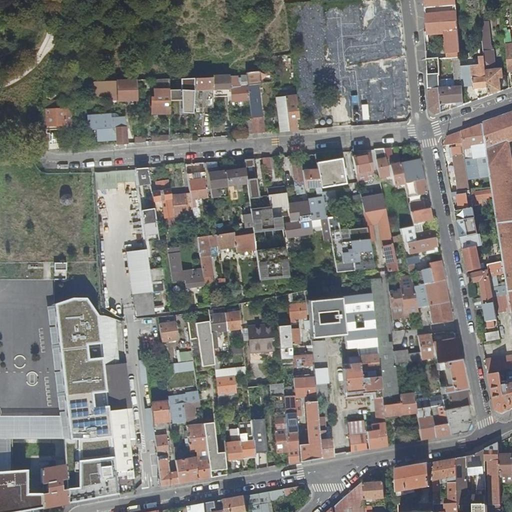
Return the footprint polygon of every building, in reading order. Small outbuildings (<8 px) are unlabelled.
[(440,15),(426,16),(427,28),(428,34),(442,33),(447,33),(458,32),(457,14),(448,14),(448,11),(440,11),(440,15)] [(488,93),(489,98),(498,94),(503,92),(501,79),(503,79),(502,69),(495,70),(493,46),(491,46),(489,23),(481,23),(485,58),(488,93)] [(447,33),(447,54),(460,54),(458,32),(447,33)] [(480,68),(461,70),(462,86),(474,84),(474,90),(484,89),(485,93),(488,93),(485,58),(480,58),(480,68)] [(463,107),(463,105),(462,86),(461,70),(460,59),(452,59),(453,77),(454,80),(439,81),(441,106),(456,105),(458,109),(463,107)] [(428,60),(430,113),(437,116),(442,115),(441,106),(439,81),(438,60),(428,60)] [(358,68),(347,68),(347,70),(348,84),(360,83),(358,68)] [(242,83),(238,83),(238,88),(248,88),(248,86),(247,85),(246,77),(242,77),(242,83)] [(213,91),(230,90),(230,78),(213,79),(213,91)] [(231,104),(249,102),(248,88),(238,88),(238,83),(237,78),(230,78),(230,90),(231,104)] [(195,92),(213,91),(213,79),(196,81),(195,92)] [(155,113),(170,113),(169,81),(156,81),(156,92),(154,92),(155,113)] [(109,82),(91,82),(92,97),(110,96),(109,82)] [(118,82),(109,82),(110,96),(110,99),(117,99),(117,102),(137,102),(136,82),(118,82)] [(257,86),(248,86),(248,88),(249,102),(252,123),(253,135),(259,135),(265,134),(263,118),(261,118),(257,86)] [(213,109),(213,91),(195,92),(194,109),(213,109)] [(296,119),(299,119),(297,97),(285,98),(289,133),(297,133),(296,119)] [(285,133),(289,133),(285,98),(275,99),(279,133),(285,133)] [(57,102),(45,102),(44,112),(46,112),(57,111),(57,102)] [(57,111),(46,112),(47,128),(65,126),(66,129),(69,129),(69,126),(72,126),(71,110),(57,111)] [(511,140),(511,113),(483,124),(493,188),(504,262),(507,285),(509,295),(511,312),(511,314),(511,160),(509,142),(511,140)] [(112,115),(89,116),(89,131),(97,131),(97,141),(117,140),(117,146),(121,146),(127,145),(126,121),(126,120),(125,119),(124,119),(120,119),(112,119),(112,115)] [(243,123),(245,136),(253,135),(252,123),(243,123)] [(471,159),(466,160),(471,190),(493,188),(483,124),(473,128),(462,132),(465,150),(469,149),(471,159)] [(46,129),(42,130),(39,151),(54,150),(60,150),(59,144),(61,134),(46,134),(46,129)] [(461,146),(453,148),(452,148),(458,192),(471,190),(466,160),(465,150),(462,132),(447,137),(445,146),(453,145),(460,144),(461,146)] [(392,158),(390,148),(384,148),(374,149),(380,178),(380,181),(381,182),(386,181),(386,180),(390,179),(389,177),(390,176),(386,159),(392,158)] [(369,152),(352,155),(355,167),(358,182),(375,179),(369,152)] [(273,172),(271,158),(263,158),(265,173),(273,172)] [(291,160),(296,195),(305,193),(299,158),(291,160)] [(342,158),(317,163),(318,169),(321,187),(346,183),(344,174),(344,170),(342,158)] [(245,160),(247,179),(252,214),(254,227),(254,229),(254,233),(257,249),(260,280),(289,277),(282,217),(280,217),(272,218),(270,207),(260,208),(259,204),(259,197),(260,197),(260,196),(257,178),(256,178),(254,159),(245,160)] [(419,159),(400,163),(402,172),(404,181),(404,182),(411,181),(413,180),(423,178),(421,166),(419,159)] [(119,182),(137,179),(136,168),(112,170),(97,171),(98,191),(120,188),(119,182)] [(219,187),(228,186),(226,171),(214,172),(214,168),(208,169),(208,173),(210,188),(212,197),(220,196),(219,187)] [(244,168),(226,171),(228,186),(230,201),(239,200),(237,185),(246,184),(244,168)] [(317,193),(322,193),(322,192),(321,187),(318,169),(303,170),(306,188),(317,187),(317,193)] [(193,180),(192,173),(188,174),(190,191),(207,188),(205,172),(200,172),(201,179),(193,180)] [(417,195),(426,194),(423,178),(413,180),(417,195)] [(172,217),(170,199),(172,198),(171,194),(169,179),(156,181),(159,200),(162,200),(164,218),(165,218),(172,217)] [(414,193),(411,181),(404,182),(405,187),(407,194),(414,193)] [(146,186),(137,187),(140,210),(148,209),(146,186)] [(209,197),(207,188),(190,191),(191,193),(194,215),(195,217),(199,217),(197,207),(201,206),(200,198),(209,197)] [(268,191),(268,195),(269,203),(270,207),(272,218),(280,217),(279,209),(288,208),(288,204),(286,193),(285,189),(268,191)] [(335,189),(322,192),(322,193),(323,197),(324,203),(337,201),(335,189)] [(460,211),(456,212),(458,222),(461,221),(476,219),(473,205),(471,190),(458,192),(452,193),(453,197),(458,197),(460,211)] [(471,191),(473,205),(482,203),(481,200),(493,198),(491,190),(476,192),(476,190),(471,191)] [(172,198),(175,217),(194,215),(191,193),(171,194),(172,198)] [(383,194),(361,198),(362,204),(363,213),(386,208),(383,194)] [(311,220),(320,219),(322,231),(325,246),(331,245),(326,219),(326,218),(324,203),(323,197),(318,197),(307,199),(308,202),(310,215),(311,220)] [(304,215),(310,215),(308,202),(294,204),(293,201),(290,201),(291,204),(288,204),(288,208),(290,222),(285,223),(287,237),(313,233),(311,220),(305,220),(304,215)] [(424,201),(409,204),(410,212),(429,208),(428,201),(424,202),(424,201)] [(236,204),(231,204),(232,216),(241,214),(240,206),(237,207),(236,204)] [(366,227),(369,240),(375,239),(372,223),(380,222),(379,217),(387,216),(386,208),(363,213),(364,216),(366,227)] [(413,223),(416,222),(432,219),(429,208),(410,212),(413,223)] [(156,209),(142,210),(144,242),(158,240),(156,209)] [(246,229),(254,227),(252,214),(244,215),(246,229)] [(388,271),(397,270),(397,269),(393,244),(391,236),(388,222),(388,218),(387,216),(379,217),(380,222),(383,246),(386,258),(384,258),(384,261),(386,260),(388,271)] [(369,240),(366,227),(357,229),(339,232),(336,217),(326,219),(331,245),(335,272),(336,272),(374,268),(369,240)] [(313,233),(322,231),(320,219),(311,220),(313,233)] [(459,228),(477,224),(476,219),(461,221),(461,223),(458,224),(459,228)] [(415,233),(423,232),(422,228),(421,228),(420,224),(416,225),(413,226),(415,233)] [(477,224),(459,228),(460,231),(461,238),(479,235),(477,224)] [(433,247),(437,246),(435,237),(416,241),(415,233),(413,226),(400,229),(401,233),(404,232),(409,254),(424,250),(434,248),(433,247)] [(423,232),(415,233),(416,241),(435,237),(434,229),(423,232)] [(219,250),(237,247),(236,236),(235,232),(217,235),(218,245),(219,250)] [(254,233),(236,236),(237,247),(238,252),(257,249),(254,233)] [(212,246),(218,245),(217,235),(214,235),(198,238),(203,268),(205,284),(209,283),(211,282),(212,281),(213,280),(213,278),(213,276),(214,276),(211,256),(209,246),(212,246)] [(477,247),(481,246),(479,235),(461,238),(464,250),(477,247)] [(209,246),(211,256),(219,255),(219,250),(218,245),(212,246),(209,246)] [(482,269),(480,260),(477,247),(464,250),(466,263),(468,272),(482,269)] [(127,253),(136,316),(142,315),(156,314),(150,276),(149,269),(147,256),(147,250),(127,253)] [(205,285),(205,284),(203,268),(197,269),(199,275),(193,276),(192,269),(183,271),(180,253),(170,254),(173,272),(174,281),(186,280),(187,287),(205,285)] [(151,255),(147,256),(149,269),(158,268),(164,267),(163,261),(153,262),(151,255)] [(418,256),(406,259),(409,273),(416,271),(419,285),(444,279),(440,261),(429,263),(430,268),(416,271),(415,263),(419,262),(418,256)] [(493,258),(483,259),(485,268),(489,268),(488,265),(495,264),(493,258)] [(491,284),(495,283),(494,276),(504,274),(502,262),(495,264),(488,265),(489,268),(489,270),(491,284)] [(54,263),(54,278),(66,279),(66,263),(54,263)] [(480,282),(484,305),(494,303),(494,298),(492,288),(491,284),(489,270),(471,274),(473,283),(480,282)] [(376,278),(370,279),(371,288),(372,294),(383,405),(400,402),(400,395),(399,396),(394,367),(393,367),(391,342),(388,342),(382,283),(380,283),(380,278),(377,278),(376,278)] [(417,307),(429,305),(433,327),(453,325),(449,304),(444,279),(419,285),(412,286),(417,307)] [(412,286),(412,284),(400,286),(400,290),(404,313),(418,311),(417,307),(412,286)] [(496,287),(492,288),(494,298),(509,295),(507,285),(496,287)] [(399,317),(405,316),(404,313),(400,290),(389,291),(392,317),(399,317)] [(349,368),(343,369),(346,398),(375,395),(377,423),(371,423),(372,430),(367,431),(369,449),(388,446),(384,416),(383,405),(372,294),(309,300),(312,338),(323,336),(345,334),(346,349),(347,352),(357,350),(358,356),(348,357),(348,362),(345,363),(345,365),(348,364),(349,368)] [(193,295),(186,296),(187,304),(195,303),(193,295)] [(496,314),(511,312),(509,295),(494,298),(494,303),(496,314)] [(98,321),(98,314),(86,297),(72,297),(55,304),(68,417),(70,439),(65,439),(65,460),(114,455),(109,411),(104,368),(98,321)] [(306,303),(293,304),(290,304),(291,319),(307,318),(306,303)] [(494,303),(484,305),(488,329),(495,328),(494,322),(497,321),(496,314),(494,303)] [(235,312),(225,313),(227,331),(242,329),(240,311),(235,312)] [(98,321),(104,368),(118,366),(113,318),(100,313),(98,314),(98,321)] [(210,321),(212,340),(214,350),(216,350),(216,348),(218,347),(217,336),(220,336),(219,333),(217,333),(217,332),(227,331),(225,313),(210,315),(210,321)] [(145,349),(160,348),(156,317),(141,318),(145,349)] [(196,317),(188,319),(191,339),(199,338),(203,366),(215,364),(214,356),(214,353),(214,350),(212,340),(210,321),(197,323),(196,317)] [(175,322),(160,324),(162,341),(178,339),(175,322)] [(249,329),(250,340),(251,352),(274,351),(272,325),(249,327),(249,329)] [(292,345),(291,328),(290,325),(278,326),(282,366),(293,366),(292,356),(292,345)] [(299,328),(291,328),(292,345),(300,344),(299,328)] [(249,329),(242,329),(243,337),(243,341),(250,340),(249,329)] [(486,334),(487,342),(500,339),(499,332),(486,334)] [(423,334),(418,335),(421,352),(422,359),(426,359),(427,365),(436,364),(436,363),(432,343),(430,334),(423,334)] [(232,354),(244,353),(243,341),(243,337),(240,337),(241,346),(232,347),(232,354)] [(456,339),(432,343),(436,363),(460,359),(457,347),(457,343),(457,342),(456,339)] [(313,342),(315,370),(326,369),(324,341),(313,342)] [(408,350),(394,351),(395,365),(410,362),(409,353),(408,350)] [(411,368),(423,366),(422,359),(421,352),(409,353),(410,362),(411,368)] [(193,361),(192,353),(178,356),(179,363),(193,361)] [(313,355),(292,356),(293,366),(293,367),(313,366),(313,355)] [(511,355),(486,361),(488,373),(511,367),(511,355)] [(447,391),(466,388),(462,370),(460,359),(436,363),(436,364),(441,392),(447,391)] [(193,361),(179,363),(174,364),(175,373),(195,370),(194,361),(193,361)] [(118,366),(104,368),(109,411),(125,409),(128,439),(136,438),(133,409),(131,409),(126,365),(118,366)] [(294,378),(314,376),(314,370),(313,366),(293,367),(294,378)] [(235,375),(247,374),(246,367),(234,368),(235,375)] [(316,397),(328,396),(326,369),(315,370),(316,397)] [(501,373),(489,375),(496,410),(503,414),(509,410),(511,409),(511,383),(509,384),(508,382),(502,383),(501,373)] [(232,375),(216,377),(218,392),(218,396),(236,393),(234,375),(232,375)] [(314,376),(294,378),(295,395),(295,398),(316,397),(314,376)] [(277,452),(288,451),(284,396),(284,395),(283,385),(270,386),(272,406),(273,406),(275,426),(274,426),(274,430),(277,452)] [(447,391),(451,409),(467,405),(469,404),(468,397),(466,388),(447,391)] [(451,409),(447,391),(441,392),(442,394),(443,403),(445,410),(451,409)] [(236,393),(218,396),(219,397),(219,403),(237,402),(236,393)] [(384,416),(417,412),(417,409),(414,393),(400,395),(400,402),(383,405),(384,416)] [(180,404),(192,403),(198,402),(200,401),(199,394),(170,399),(173,423),(185,421),(183,406),(181,407),(180,404)] [(442,394),(428,396),(430,406),(433,425),(438,425),(436,412),(439,412),(438,407),(441,407),(440,404),(443,403),(442,394)] [(295,395),(284,396),(288,451),(289,463),(295,462),(300,461),(299,445),(297,416),(295,400),(295,398),(295,395)] [(219,411),(218,397),(214,397),(211,398),(212,411),(219,411)] [(167,401),(151,402),(154,423),(170,421),(167,401)] [(309,444),(299,445),(300,461),(310,460),(320,458),(318,421),(317,416),(316,402),(306,402),(309,444)] [(183,406),(185,421),(195,420),(193,407),(192,403),(180,404),(181,407),(183,406)] [(438,425),(433,425),(435,437),(444,435),(449,435),(445,410),(443,403),(440,404),(441,407),(438,407),(439,412),(436,412),(438,425)] [(470,422),(467,405),(451,409),(445,410),(449,435),(466,432),(470,422)] [(430,406),(417,409),(417,412),(421,440),(429,438),(435,437),(433,425),(430,406)] [(114,455),(118,494),(127,492),(134,491),(128,439),(125,409),(109,411),(114,455)] [(0,470),(13,470),(13,438),(65,439),(70,439),(68,417),(0,416),(0,470)] [(348,422),(351,452),(364,450),(367,449),(365,429),(368,429),(368,425),(364,425),(364,420),(348,422)] [(324,421),(318,421),(320,458),(333,455),(331,429),(325,429),(324,426),(324,421)] [(211,422),(203,423),(204,431),(212,430),(211,422)] [(245,423),(246,433),(250,433),(250,435),(253,435),(252,425),(252,422),(245,423)] [(198,451),(207,450),(204,431),(203,423),(187,425),(191,452),(198,451)] [(255,457),(267,456),(264,429),(256,429),(255,425),(252,425),(253,435),(254,439),(255,457)] [(231,440),(241,439),(240,433),(240,429),(230,430),(231,440)] [(247,434),(240,433),(241,439),(243,458),(255,457),(254,439),(247,440),(247,434)] [(158,456),(167,456),(172,455),(169,434),(155,436),(158,456)] [(241,439),(231,440),(226,441),(228,460),(243,458),(241,439)] [(496,511),(501,511),(500,483),(499,455),(499,443),(488,449),(485,450),(486,461),(489,461),(490,506),(497,505),(497,509),(496,509),(496,511)] [(201,460),(208,459),(207,454),(207,450),(198,451),(199,456),(200,456),(201,460)] [(477,489),(486,489),(486,466),(484,466),(483,462),(486,462),(486,461),(485,450),(474,455),(470,456),(457,458),(458,503),(459,511),(464,511),(463,510),(463,506),(485,505),(485,496),(468,496),(467,467),(476,467),(477,489)] [(224,451),(207,454),(208,459),(211,477),(220,476),(227,474),(224,451)] [(500,483),(511,482),(511,454),(499,455),(500,483)] [(67,488),(67,503),(75,501),(111,495),(118,494),(114,455),(65,460),(66,464),(66,478),(67,488)] [(200,456),(199,456),(175,460),(177,471),(179,483),(188,481),(202,479),(211,477),(208,459),(201,460),(200,456)] [(168,458),(158,459),(161,486),(171,484),(179,483),(177,471),(169,472),(168,458)] [(448,483),(449,504),(458,503),(457,458),(444,461),(432,463),(433,491),(436,491),(436,480),(452,477),(453,483),(448,483)] [(430,487),(429,463),(423,464),(414,466),(396,469),(397,496),(407,495),(408,493),(408,491),(430,487)] [(61,478),(66,478),(66,464),(57,465),(49,467),(41,468),(41,483),(46,482),(46,492),(42,493),(42,507),(58,504),(67,503),(67,488),(61,488),(61,478)] [(0,511),(12,511),(42,507),(42,493),(27,493),(27,469),(13,470),(0,470),(0,511)] [(334,508),(333,511),(365,511),(365,506),(365,502),(363,483),(363,482),(334,508)] [(379,505),(385,504),(384,482),(377,482),(363,483),(365,502),(367,502),(367,499),(376,499),(377,501),(379,501),(379,505)] [(282,497),(282,499),(305,489),(303,486),(271,492),(266,493),(267,500),(282,497)] [(248,507),(282,499),(282,497),(267,500),(266,493),(246,496),(248,507)] [(248,511),(248,507),(246,496),(234,498),(224,500),(226,509),(226,511),(248,511)] [(226,511),(226,509),(223,509),(223,511),(218,511),(216,511),(215,502),(206,503),(206,511),(226,511)] [(206,511),(206,503),(189,506),(189,511),(206,511)] [(270,511),(270,507),(269,503),(253,507),(253,511),(270,511)] [(445,511),(439,511),(458,511),(459,511),(458,503),(449,504),(444,504),(434,505),(434,509),(445,508),(445,511)]
